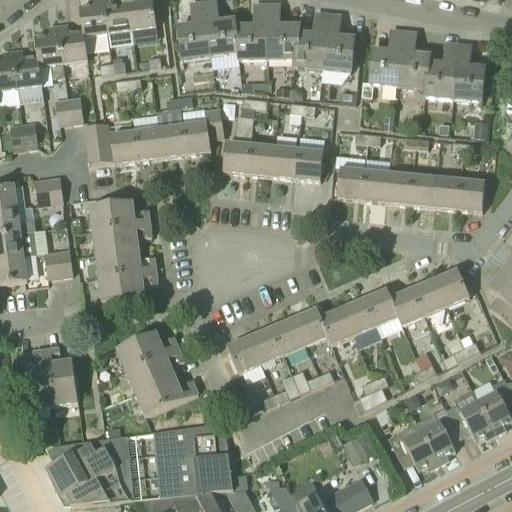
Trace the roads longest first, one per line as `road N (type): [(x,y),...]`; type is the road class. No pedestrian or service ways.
road 1 (residential): [(344,391),(247,438),(196,324),(210,289),(331,241),(475,253),(511,200)]
road 2 (residential): [(511,29),(364,0)]
